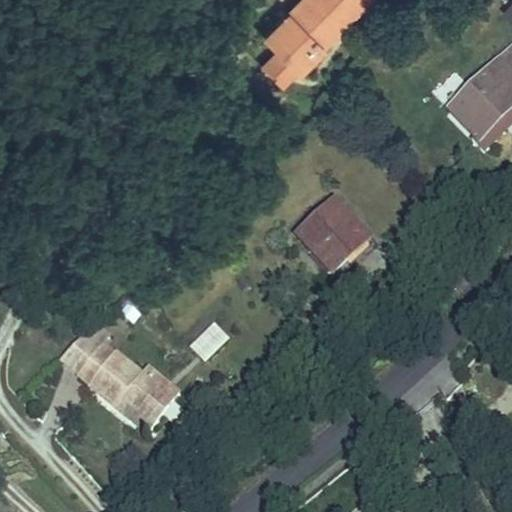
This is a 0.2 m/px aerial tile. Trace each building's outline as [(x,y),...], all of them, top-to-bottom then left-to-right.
[(289,0),(265,23),(280,39),(263,55),(283,77),(300,61),(328,36),(367,0),(289,0)] [(511,8),(511,0),(504,0),(499,6),(507,13),(511,8)] [(511,49),(450,108),(478,138),(511,105),(511,49)] [(368,239),(356,226),(333,199),(297,231),(328,266),(332,270),(350,255),(368,239)] [(171,282),(188,267),(175,254),(159,269),(171,282)] [(229,339),(214,323),(187,349),(202,365),(229,339)] [(97,347),(104,338),(87,325),(79,334),(97,347)] [(97,347),(79,334),(52,360),(74,376),(73,377),(86,386),(84,388),(113,409),(118,402),(150,428),(178,391),(145,365),(136,376),(97,347)] [(150,428),(118,402),(113,409),(146,434),(150,428)]
